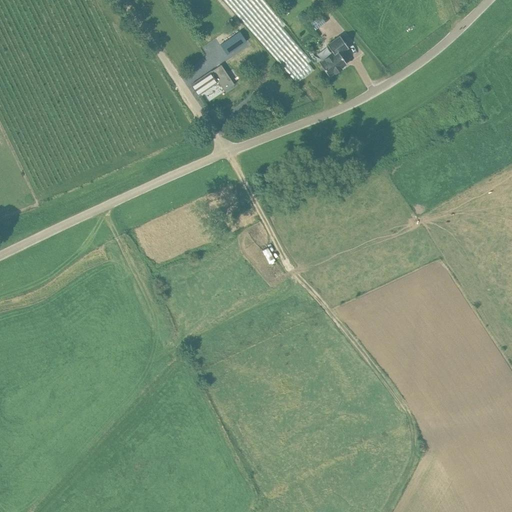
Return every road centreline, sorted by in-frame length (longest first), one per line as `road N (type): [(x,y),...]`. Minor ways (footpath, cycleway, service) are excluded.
road 1 (track): [(225,152),(286,267),(413,427)]
road 2 (unclassified): [(225,152),(374,92),(439,48),(488,0)]
road 3 (unclassified): [(0,256),(225,152)]
road 4 (unclassified): [(225,152),(121,0)]
